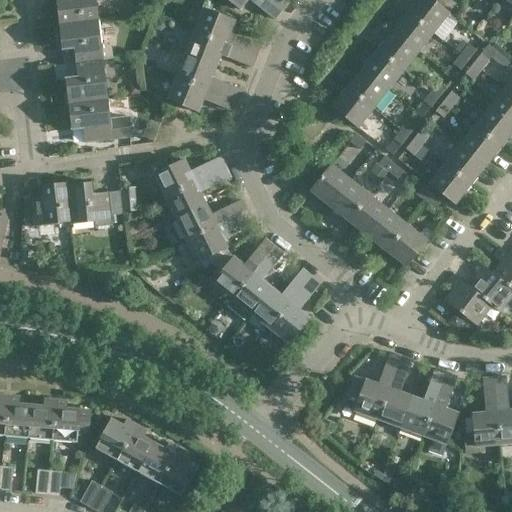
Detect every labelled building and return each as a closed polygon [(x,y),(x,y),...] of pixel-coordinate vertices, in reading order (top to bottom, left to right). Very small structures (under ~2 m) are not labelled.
[(56,0),(59,25),(99,20),(96,1),(106,0),(56,0)] [(283,11),(269,0),(228,0),(240,10),(247,0),(249,0),(275,20),(283,11)] [(269,0),(283,11),(290,1),(288,0),(269,0)] [(435,2),(432,0),(417,0),(408,12),(434,33),(449,13),(435,2)] [(449,13),(457,4),(450,0),(436,0),(435,2),(449,13)] [(204,9),(195,32),(257,57),(262,45),(257,44),(230,33),(235,21),(204,9)] [(419,52),(434,33),(408,12),(393,31),(419,52)] [(469,18),(463,26),(471,31),(476,24),(469,18)] [(99,20),(59,25),(64,64),(76,63),(103,60),(113,59),(111,48),(105,43),(101,43),(99,20)] [(195,32),(194,32),(185,28),(176,51),(186,54),(217,66),(221,55),(253,68),(257,57),(195,32)] [(393,31),(378,50),(404,71),(419,52),(393,31)] [(460,54),(468,60),(476,50),(468,44),(460,54)] [(378,50),(363,69),(389,90),(404,71),(378,50)] [(186,54),(177,76),(239,101),(244,90),(212,78),(217,66),(186,54)] [(468,60),(460,54),(452,64),(460,71),(468,60)] [(481,70),(489,60),(480,54),(472,64),(481,70)] [(103,60),(76,63),(77,77),(65,79),(68,104),(107,100),(103,60)] [(481,70),(472,64),(464,74),(473,80),(481,70)] [(389,90),(363,69),(348,88),(374,108),(389,90)] [(239,101),(177,76),(168,99),(199,112),(203,100),(235,112),(239,101)] [(430,91),(438,98),(446,88),(438,81),(430,91)] [(130,95),(139,94),(139,85),(129,85),(130,95)] [(359,128),(374,108),(348,88),(332,107),(359,128)] [(511,124),(511,94),(505,88),(490,107),(511,124)] [(438,98),(430,91),(422,101),(430,108),(438,98)] [(443,101),(451,108),(459,98),(451,91),(443,101)] [(130,118),(110,120),(107,100),(68,104),(71,130),(83,129),(85,143),(132,138),(130,118)] [(451,108),(443,101),(435,111),(443,118),(451,108)] [(511,132),(511,124),(490,107),(475,126),(501,147),(511,132)] [(409,136),(417,126),(408,119),(400,129),(409,136)] [(159,124),(149,121),(143,137),(153,141),(159,124)] [(475,126),(460,145),(486,166),(501,147),(475,126)] [(409,136),(400,129),(392,139),(401,146),(409,136)] [(421,129),(413,139),(421,146),(429,136),(421,129)] [(365,142),(355,134),(349,142),(359,150),(365,142)] [(421,146),(413,139),(405,149),(413,156),(421,146)] [(486,166),(460,145),(445,164),(471,185),(486,166)] [(387,172),(394,164),(384,156),(377,164),(382,168),(387,172)] [(165,196),(226,167),(221,157),(191,170),(185,159),(169,165),(166,159),(148,167),(152,177),(156,176),(165,196)] [(381,181),(387,172),(382,168),(377,164),(377,165),(376,164),(370,171),(381,181)] [(394,164),(387,172),(397,180),(404,172),(394,164)] [(456,204),(471,185),(445,164),(430,183),(456,204)] [(331,165),(311,191),(330,206),(351,180),(331,165)] [(231,178),(226,167),(165,196),(176,218),(206,203),(200,192),(231,178)] [(357,172),(351,180),(330,206),(349,221),(370,195),(369,195),(376,187),(357,172)] [(71,222),(67,185),(67,182),(41,184),(42,197),(27,198),(29,226),(71,222)] [(94,194),(92,182),(67,185),(71,222),(71,224),(93,222),(94,225),(96,227),(98,229),(111,227),(112,228),(109,193),(94,194)] [(432,194),(422,186),(415,195),(425,203),(432,194)] [(432,194),(425,203),(435,210),(442,202),(432,194)] [(370,195),(349,221),(368,236),(389,210),(370,195)] [(176,218),(186,239),(247,210),(242,200),(211,214),(206,203),(176,218)] [(221,236),(252,221),(247,210),(186,239),(197,262),(227,248),(221,236)] [(387,251),(408,225),(389,210),(368,236),(387,251)] [(141,232),(135,220),(125,225),(130,237),(141,232)] [(427,241),(408,225),(387,251),(407,267),(427,241)] [(244,265),(233,257),(212,283),(232,299),(275,246),(266,239),(262,242),(244,265)] [(232,299),(251,314),(272,287),(262,280),(284,253),(275,246),(232,299)] [(511,256),(500,247),(493,256),(501,261),(491,273),(511,289),(511,256)] [(501,311),(511,296),(511,289),(491,273),(476,261),(470,270),(477,276),(469,286),(493,305),(501,311)] [(303,268),(281,295),(272,287),(251,314),(269,329),(312,276),(303,268)] [(448,281),(455,288),(446,300),(477,324),(493,305),(469,286),(454,273),(448,281)] [(321,283),(312,276),(269,329),(288,344),(309,318),(300,310),(321,283)] [(447,323),(457,330),(464,320),(455,313),(447,323)] [(355,411),(378,419),(401,356),(390,352),(388,357),(378,384),(366,379),(365,380),(354,376),(344,405),(355,409),(355,411)] [(400,392),(412,360),(401,356),(378,419),(401,427),(412,396),(400,392)] [(401,427),(423,435),(446,372),(435,368),(434,372),(423,400),(412,396),(401,427)] [(445,408),(457,377),(446,372),(423,435),(433,439),(429,451),(442,455),(458,413),(445,408)] [(511,409),(509,410),(506,376),(494,377),(501,445),(511,443),(511,409)] [(473,413),(474,434),(465,435),(466,454),(477,453),(477,447),(501,445),(494,377),(483,378),(486,412),(473,413)] [(4,436),(28,439),(31,406),(18,405),(19,398),(8,397),(4,436)] [(44,401),(43,407),(31,406),(28,439),(52,441),(55,402),(44,401)] [(67,403),(55,402),(52,441),(76,443),(77,432),(88,433),(90,411),(67,409),(67,403)] [(324,420),(320,430),(331,434),(335,424),(324,420)] [(123,427),(112,421),(96,450),(117,461),(136,427),(126,422),(123,427)] [(146,433),(136,427),(117,461),(138,473),(154,444),(143,438),(146,433)] [(166,450),(154,444),(138,473),(160,484),(178,450),(168,445),(166,450)] [(185,461),(188,456),(178,450),(160,484),(181,496),(197,467),(185,461)] [(1,466),(0,479),(0,490),(11,492),(13,467),(1,466)] [(376,470),(373,476),(380,480),(383,474),(376,470)] [(47,495),(49,472),(37,471),(35,494),(47,495)] [(61,473),(49,472),(47,495),(59,497),(61,473)] [(390,478),(383,474),(380,480),(388,484),(390,478)] [(102,488),(91,482),(80,502),(91,508),(102,488)] [(102,511),(113,493),(102,488),(91,508),(97,511),(102,511)] [(439,503),(451,506),(453,496),(441,494),(439,503)] [(511,508),(511,496),(497,498),(498,510),(511,508)]
